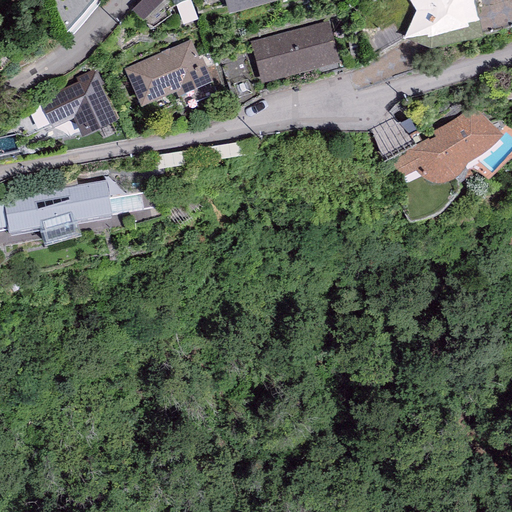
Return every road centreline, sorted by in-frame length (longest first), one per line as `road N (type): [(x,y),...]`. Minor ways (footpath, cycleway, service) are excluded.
road 1 (residential): [(511,53),(245,130),(0,174)]
road 2 (residential): [(121,0),(81,46),(0,97)]
